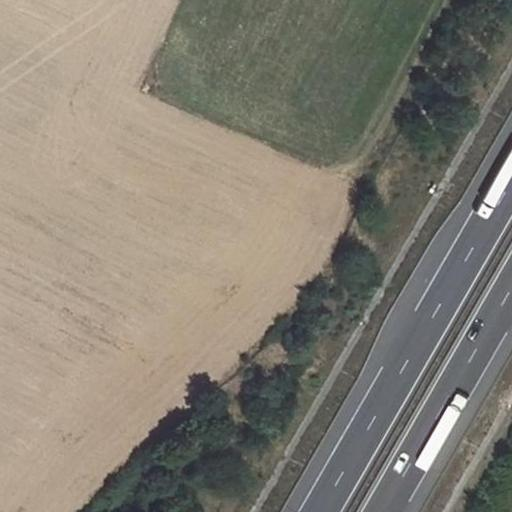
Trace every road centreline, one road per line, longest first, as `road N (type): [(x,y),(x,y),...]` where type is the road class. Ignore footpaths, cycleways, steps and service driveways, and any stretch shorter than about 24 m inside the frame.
road 1 (trunk): [(511,178),(319,511)]
road 2 (trunk): [(381,511),(511,286)]
